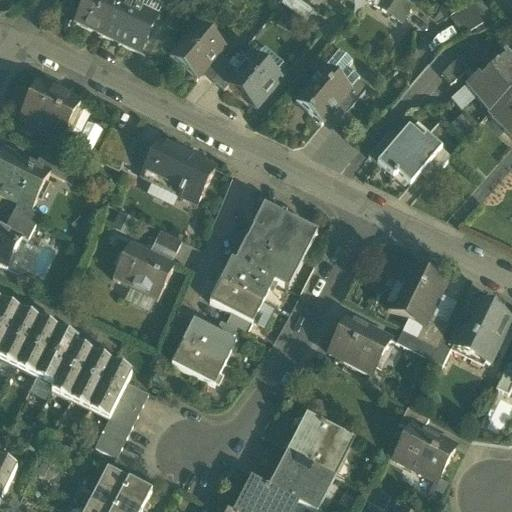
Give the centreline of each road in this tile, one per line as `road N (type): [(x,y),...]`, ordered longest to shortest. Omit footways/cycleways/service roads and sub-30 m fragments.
road 1 (residential): [(6,50),(37,54),(363,208)]
road 2 (residential): [(363,208),(298,344),(245,423),(200,456)]
road 3 (residential): [(363,208),(511,280)]
